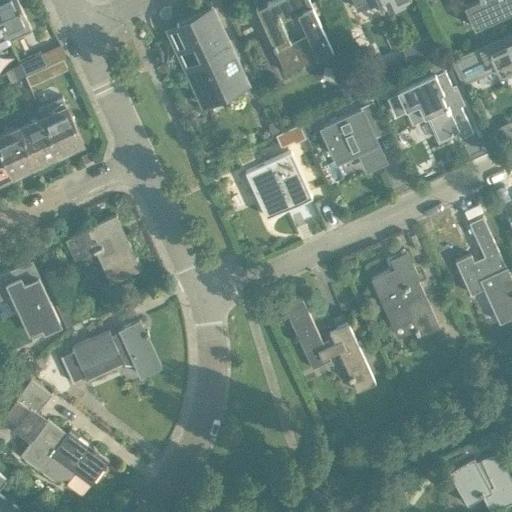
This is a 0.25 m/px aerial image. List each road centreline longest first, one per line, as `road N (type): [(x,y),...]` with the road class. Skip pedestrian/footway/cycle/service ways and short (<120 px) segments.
road 1 (residential): [(205,299),(511,162)]
road 2 (residential): [(147,511),(183,461),(207,401),(205,299)]
road 3 (residential): [(0,224),(141,159)]
road 4 (residential): [(205,299),(141,159)]
road 5 (residential): [(141,159),(79,24)]
